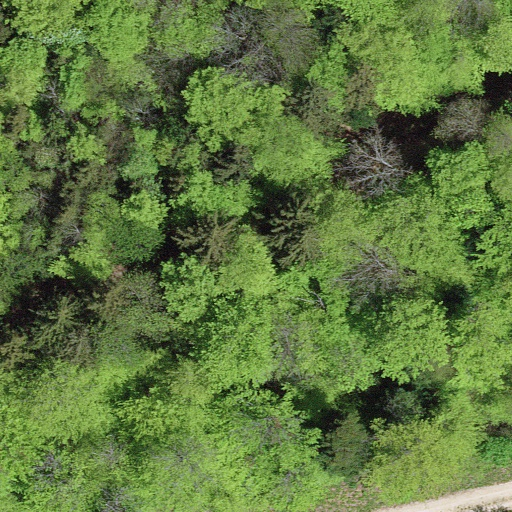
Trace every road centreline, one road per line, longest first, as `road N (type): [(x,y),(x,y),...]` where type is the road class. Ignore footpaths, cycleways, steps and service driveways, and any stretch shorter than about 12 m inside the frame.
road 1 (track): [(0,337),(511,99)]
road 2 (motorway): [(215,511),(39,0)]
